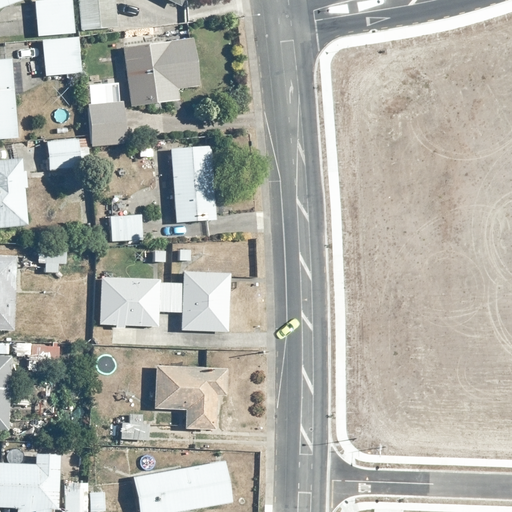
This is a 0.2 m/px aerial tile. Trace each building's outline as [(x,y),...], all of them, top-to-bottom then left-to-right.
[(73,34),(70,0),(40,0),(32,1),(35,37),(73,34)] [(115,29),(112,0),(75,0),(77,31),(115,29)] [(80,73),(77,37),(38,41),(41,77),(80,73)] [(197,87),(191,37),(119,46),(126,107),(174,101),(173,90),(197,87)] [(0,139),(14,139),(10,60),(0,60),(0,139)] [(125,143),(121,100),(86,103),(89,146),(125,143)] [(80,168),(78,140),(44,142),(46,171),(80,168)] [(214,221),(209,146),(169,149),(173,223),(214,221)] [(0,227),(24,227),(21,158),(0,159),(0,227)] [(139,242),(139,217),(107,217),(107,242),(139,242)] [(66,250),(24,249),(24,268),(43,268),(43,273),(59,273),(59,265),(66,265),(66,250)] [(15,256),(0,255),(0,330),(12,331),(15,256)] [(229,275),(166,271),(165,280),(98,276),(95,324),(156,327),(156,312),(180,313),(179,330),(226,333),(229,275)] [(55,346),(18,346),(18,372),(47,373),(47,365),(55,365),(55,346)] [(0,429),(5,430),(9,355),(0,354),(0,429)] [(226,369),(215,368),(154,367),(153,409),(183,410),(183,430),(214,430),(215,397),(226,397),(226,369)] [(140,414),(125,414),(125,421),(119,421),(118,441),(147,442),(148,424),(139,423),(140,414)] [(41,419),(11,418),(11,433),(40,434),(41,419)] [(83,511),(85,487),(56,486),(58,452),(1,449),(0,463),(0,508),(16,510),(15,511),(83,511)] [(177,511),(231,503),(223,461),(131,477),(137,511),(177,511)] [(85,487),(83,511),(101,511),(103,489),(85,487)]
